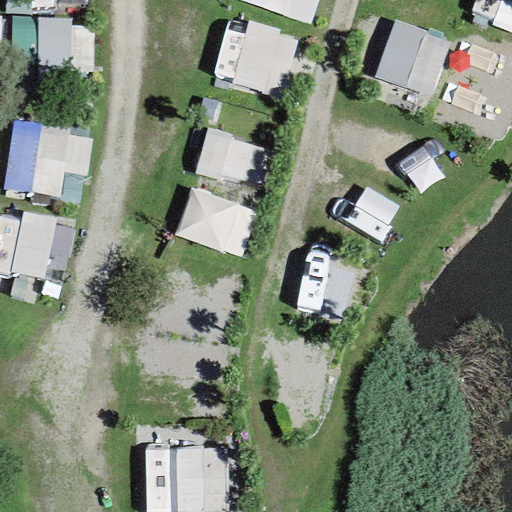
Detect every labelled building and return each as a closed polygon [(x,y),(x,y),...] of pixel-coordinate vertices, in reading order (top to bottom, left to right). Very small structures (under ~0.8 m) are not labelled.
[(265,0),(305,13),(309,0),(265,0)] [(511,0),(476,0),(474,7),(511,20),(511,0)] [(234,9),(215,72),(286,92),(304,30),(234,9)] [(71,56),(62,14),(38,19),(48,61),(71,56)] [(394,15),(378,77),(435,91),(451,29),(394,15)] [(202,170),(268,175),(272,134),(206,129),(202,170)] [(192,182),(179,232),(243,248),(256,198),(192,182)] [(0,207),(0,265),(15,266),(19,209),(0,207)] [(18,272),(53,275),(59,210),(25,207),(18,272)]
